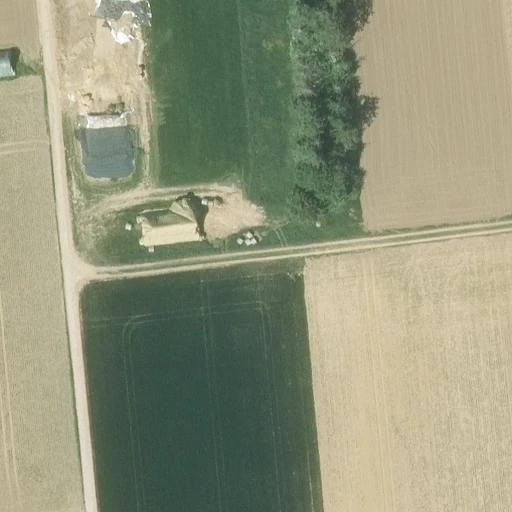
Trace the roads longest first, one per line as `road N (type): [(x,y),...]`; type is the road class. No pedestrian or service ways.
road 1 (track): [(90,511),(44,0)]
road 2 (track): [(69,279),(511,223)]
